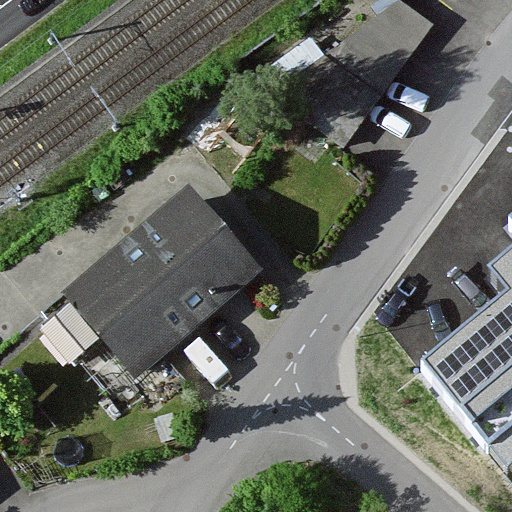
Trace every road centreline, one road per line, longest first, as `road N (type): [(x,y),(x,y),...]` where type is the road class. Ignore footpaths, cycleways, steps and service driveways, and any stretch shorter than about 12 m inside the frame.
road 1 (residential): [(511,77),(279,392)]
road 2 (residential): [(279,392),(428,511)]
road 3 (residential): [(279,392),(170,511)]
